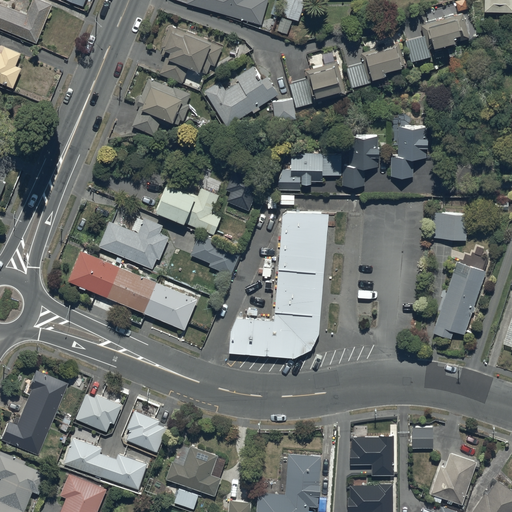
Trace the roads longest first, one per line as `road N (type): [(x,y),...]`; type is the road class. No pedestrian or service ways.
road 1 (tertiary): [(31,315),(246,395),(411,385),(511,410)]
road 2 (tertiary): [(15,278),(127,0)]
